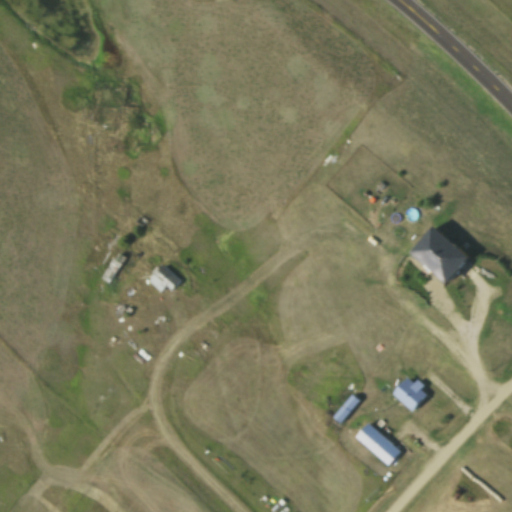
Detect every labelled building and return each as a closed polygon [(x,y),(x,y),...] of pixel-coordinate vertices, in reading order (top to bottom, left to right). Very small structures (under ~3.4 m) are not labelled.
[(438,226),(415,252),(451,283),(473,258),(438,226)] [(125,259),(116,254),(101,281),(110,286),(125,259)] [(149,281),(160,292),(166,287),(170,291),(179,283),(165,267),(149,281)] [(394,396),(413,412),(427,395),(409,379),(394,396)] [(342,422),(361,401),(354,395),(335,416),(342,422)] [(402,453),(370,424),(357,438),(389,467),(402,453)]
